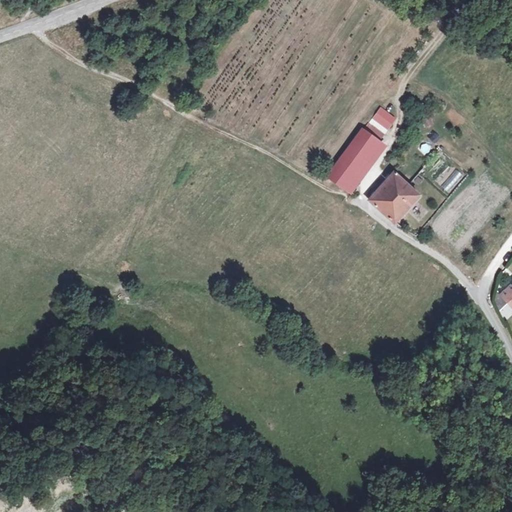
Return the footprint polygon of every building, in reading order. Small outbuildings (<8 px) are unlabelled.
[(368,124),(383,135),(394,120),(379,110),(368,124)] [(430,115),(420,119),(423,127),(433,123),(430,115)] [(368,124),(363,131),(378,141),(383,135),(368,124)] [(378,141),(363,131),(362,130),(354,142),(369,153),(378,141)] [(369,153),(343,187),(350,192),(352,193),(386,147),(378,141),(369,153)] [(369,153),(354,142),(327,176),(343,187),(369,153)] [(424,142),(418,147),(424,154),(430,149),(424,142)] [(377,208),(393,223),(417,195),(408,186),(392,172),(368,200),(377,208)] [(511,285),(511,284),(499,295),(511,308),(511,285)] [(511,311),(506,303),(498,309),(506,319),(511,313),(511,311)]
